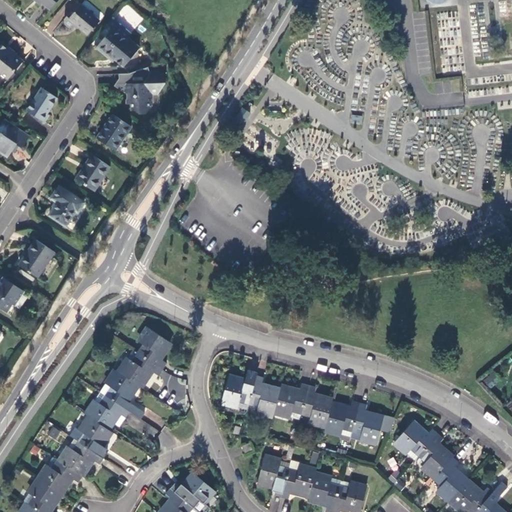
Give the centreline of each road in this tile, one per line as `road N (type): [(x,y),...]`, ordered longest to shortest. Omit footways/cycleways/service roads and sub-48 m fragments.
road 1 (residential): [(511,451),(488,426),(417,387),(217,326)]
road 2 (residential): [(0,226),(80,104),(83,77),(0,7)]
road 3 (secondary): [(196,128),(278,0)]
road 4 (secondary): [(123,257),(196,128)]
road 5 (secondary): [(196,128),(127,218),(114,249)]
road 6 (secondary): [(23,390),(110,280)]
road 7 (secondary): [(100,274),(55,327),(23,390)]
road 8 (unclassified): [(213,442),(157,467),(114,511)]
road 9 (unclassified): [(217,326),(200,365),(198,398),(213,442)]
